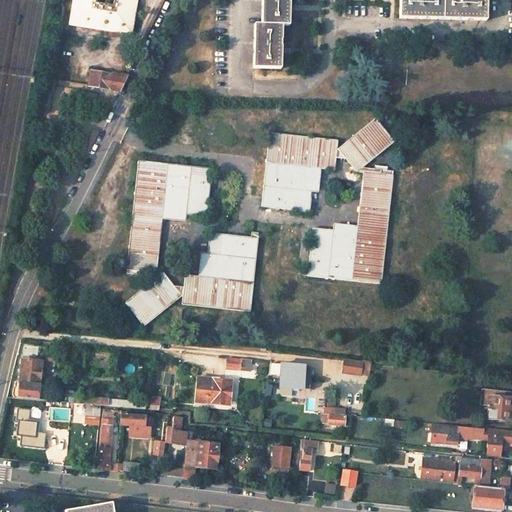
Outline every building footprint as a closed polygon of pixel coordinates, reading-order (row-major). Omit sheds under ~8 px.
[(72,0),(68,24),(130,35),(135,0),(72,0)] [(254,25),(253,68),(280,69),(281,25),(288,25),(288,0),(261,0),(261,25),(254,25)] [(399,0),(399,19),(486,21),(486,0),(399,0)] [(87,85),(119,90),(126,76),(90,71),(88,77),(87,85)] [(56,85),(54,98),(71,102),(73,88),(56,85)] [(268,136),(261,209),(308,213),(310,192),(312,171),(332,173),(333,160),(343,161),(353,175),(360,175),(355,227),(355,234),(332,232),(312,230),(307,277),(380,284),(391,175),(378,174),(378,171),(360,169),(391,144),(372,120),(334,150),(335,142),(268,136)] [(138,161),(127,274),(138,275),(138,279),(156,280),(124,305),(142,328),(183,297),(182,305),(250,312),(257,239),(210,235),(208,255),(206,278),(185,276),(184,288),(175,287),(163,271),(156,270),(162,210),(185,213),(206,214),(211,167),(138,161)] [(162,210),(161,216),(185,218),(185,213),(162,210)] [(332,225),(332,232),(355,234),(355,227),(332,225)] [(201,254),(199,277),(206,278),(208,255),(201,254)] [(13,388),(12,396),(41,400),(43,384),(44,372),(41,372),(42,361),(21,359),(19,382),(19,387),(14,387),(13,388)] [(229,359),(228,366),(240,367),(241,359),(229,359)] [(348,361),(347,371),(361,372),(362,362),(348,361)] [(311,366),(280,364),(279,387),(309,389),(311,366)] [(197,377),(195,402),(229,405),(231,380),(197,377)] [(511,390),(481,389),(480,405),(488,405),(487,419),(511,421),(511,415),(511,390)] [(68,395),(68,402),(83,404),(84,396),(68,395)] [(84,396),(83,404),(99,405),(100,398),(84,396)] [(158,411),(159,397),(149,396),(149,410),(158,411)] [(108,398),(108,406),(121,407),(145,409),(146,402),(108,398)] [(87,408),(85,426),(98,427),(100,409),(87,408)] [(323,408),(322,423),(344,425),(345,409),(323,408)] [(37,433),(38,420),(27,419),(28,410),(16,409),(13,437),(19,437),(18,447),(42,449),(43,433),(37,433)] [(145,414),(120,414),(119,425),(130,426),(130,436),(150,437),(151,417),(145,417),(145,414)] [(166,427),(164,443),(170,443),(171,432),(180,433),(182,416),(173,416),(172,427),(166,427)] [(269,427),(270,420),(262,418),(261,426),(269,427)] [(438,442),(457,444),(458,437),(482,439),(483,429),(473,428),(459,426),(440,424),(434,424),(432,441),(438,442)] [(99,447),(97,466),(97,469),(103,470),(109,470),(109,467),(112,427),(103,426),(102,447),(99,447)] [(511,431),(483,429),(482,439),(488,439),(487,455),(499,456),(500,441),(511,442),(511,431)] [(298,466),(298,470),(308,471),(310,449),(317,450),(317,441),(301,439),(300,444),(298,466)] [(185,456),(184,465),(216,469),(219,444),(186,440),(185,456)] [(154,441),(153,454),(163,455),(164,443),(154,441)] [(294,443),(292,466),(298,466),(300,444),(294,443)] [(333,445),(332,452),(339,453),(340,445),(333,445)] [(275,447),(273,467),(288,468),(290,448),(275,447)] [(453,481),(453,483),(460,484),(461,477),(474,478),(473,485),(487,487),(488,477),(479,476),(480,469),(489,470),(490,460),(486,459),(460,457),(459,466),(454,466),(453,481)] [(422,458),(420,478),(453,481),(454,466),(455,462),(422,458)] [(123,465),(122,472),(133,473),(144,475),(145,464),(123,462),(123,465)] [(162,463),(160,477),(167,477),(182,479),(183,468),(174,467),(174,469),(168,468),(169,464),(162,463)] [(184,465),(182,479),(192,480),(193,467),(184,465)] [(342,470),(340,485),(355,488),(357,472),(342,470)] [(510,478),(502,477),(501,488),(509,488),(510,478)] [(336,485),(327,483),(325,493),(335,494),(336,485)] [(473,485),(471,509),(500,511),(503,489),(487,487),(473,485)] [(64,511),(112,511),(111,503),(64,511)]
